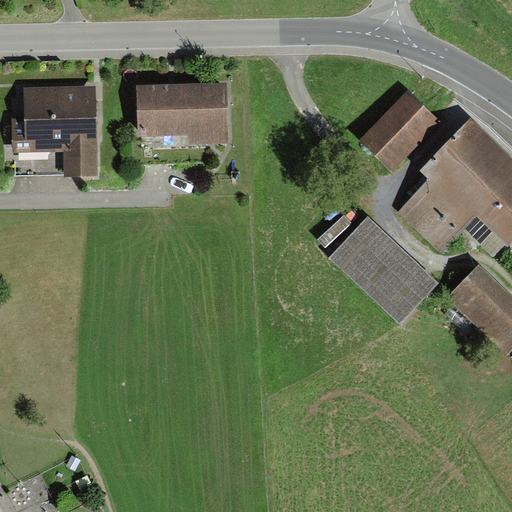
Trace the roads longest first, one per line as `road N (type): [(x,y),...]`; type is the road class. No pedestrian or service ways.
road 1 (tertiary): [(0,39),(388,31)]
road 2 (tertiary): [(388,31),(511,101)]
